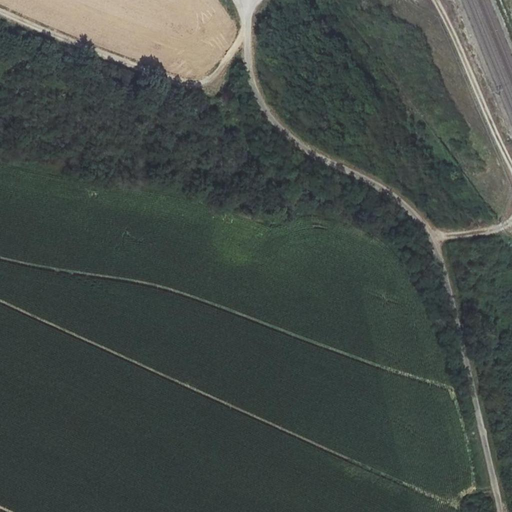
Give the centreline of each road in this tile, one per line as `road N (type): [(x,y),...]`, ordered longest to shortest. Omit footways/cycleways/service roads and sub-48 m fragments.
road 1 (track): [(247,19),(235,48),(193,83),(0,13)]
road 2 (track): [(511,163),(434,0)]
